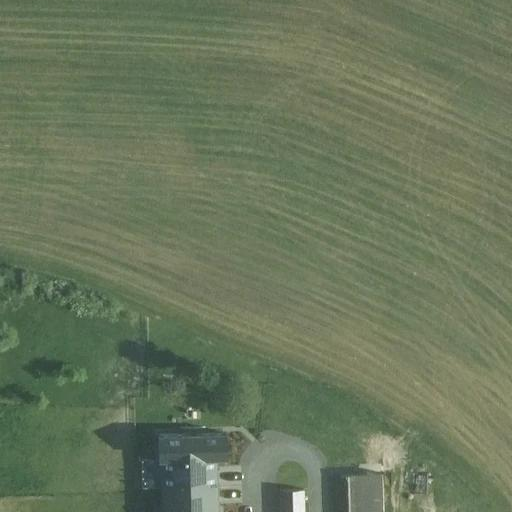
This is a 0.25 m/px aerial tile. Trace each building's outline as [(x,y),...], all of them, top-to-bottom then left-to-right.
[(227,458),(227,434),(157,435),(158,459),(216,458),(227,458)] [(216,479),(216,458),(161,459),(162,511),(216,511),(217,505),(216,479)] [(292,464),(290,463),(288,464),(287,465),(286,467),(286,469),(287,470),(288,471),(290,471),(292,470),(293,469),(294,467),(293,465),(292,464)] [(382,511),(381,474),(349,475),(350,511),(382,511)] [(350,511),(349,475),(282,476),(283,510),(282,511),(350,511)] [(282,476),(271,477),(272,503),(272,510),(283,510),(282,476)] [(271,477),(216,479),(217,505),(272,503),(271,477)]
